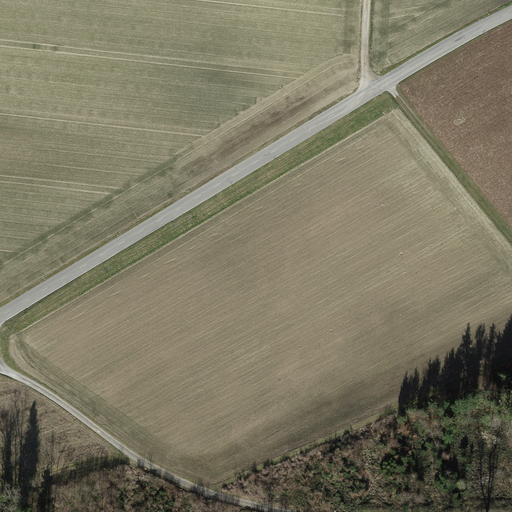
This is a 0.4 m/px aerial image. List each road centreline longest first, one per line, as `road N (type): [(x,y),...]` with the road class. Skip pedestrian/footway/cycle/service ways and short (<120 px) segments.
road 1 (unclassified): [(0,317),(511,12)]
road 2 (track): [(392,81),(511,240)]
road 3 (track): [(288,511),(185,483),(133,455)]
road 4 (track): [(0,368),(133,455)]
